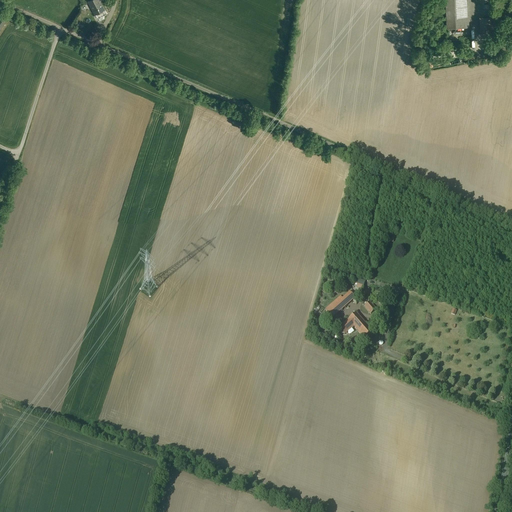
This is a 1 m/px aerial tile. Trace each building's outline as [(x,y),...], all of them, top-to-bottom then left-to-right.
[(90,0),(100,21),(107,18),(105,15),(109,13),(103,0),(90,0)] [(462,0),(441,0),(442,15),(446,14),(447,27),(464,26),(462,0)] [(492,16),(483,17),(484,37),(493,37),(492,16)] [(340,297),(325,310),(332,318),(354,298),(350,292),(343,299),(340,297)] [(376,310),(369,302),(364,306),(371,314),(376,310)] [(332,318),(325,310),(322,313),(329,320),(332,318)] [(366,324),(356,313),(348,320),(339,328),(345,334),(354,326),(358,331),(366,324)] [(372,332),(366,324),(358,331),(364,339),(372,332)]
